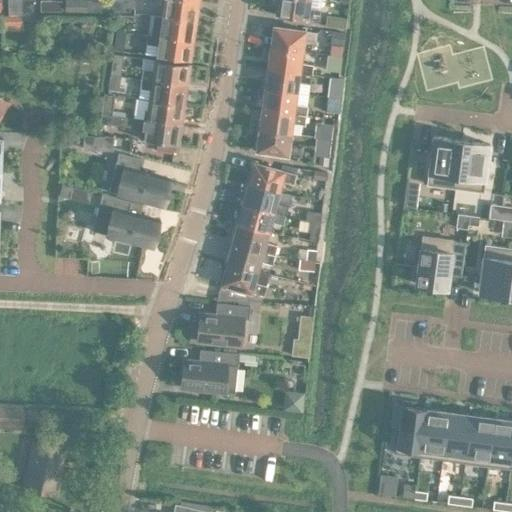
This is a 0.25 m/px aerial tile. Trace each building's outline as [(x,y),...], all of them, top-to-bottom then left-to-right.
[(7,0),(8,15),(20,14),(20,0),(7,0)] [(32,0),(20,0),(20,14),(33,14),(32,0)] [(163,5),(161,15),(196,20),(198,8),(195,8),(196,0),(193,0),(159,0),(159,5),(163,5)] [(319,10),(307,8),(308,0),(274,0),(274,3),(276,5),(275,14),(318,20),(319,10)] [(61,13),(60,2),(41,2),(41,13),(61,13)] [(65,11),(83,11),(83,2),(65,2),(65,11)] [(96,2),(83,2),(83,11),(95,11),(96,2)] [(109,12),(119,12),(119,3),(109,3),(109,12)] [(129,3),(119,3),(119,12),(129,12),(129,3)] [(146,33),(154,35),(191,40),(192,32),(194,33),(196,20),(161,15),(149,14),(146,33)] [(344,28),(345,18),(326,16),(325,26),(344,28)] [(269,37),(268,46),(301,51),(303,40),(315,42),(316,32),(273,26),(272,36),(269,37)] [(116,30),(113,50),(122,51),(125,31),(116,30)] [(333,45),(331,55),(340,56),(343,32),(330,30),(328,44),(333,45)] [(190,47),(191,40),(154,35),(146,33),(144,43),(157,45),(155,56),(188,60),(188,58),(191,58),(192,47),(190,47)] [(42,40),(42,53),(53,54),(53,41),(42,40)] [(266,55),(269,57),(267,67),(310,73),(312,64),(299,62),(301,51),(268,46),(266,55)] [(123,55),(112,53),(109,74),(119,75),(123,55)] [(327,54),(325,69),(338,71),(340,56),(331,55),(327,54)] [(140,78),(148,79),(184,84),(185,78),(188,78),(189,67),(187,66),(187,64),(155,60),(153,70),(141,69),(140,78)] [(263,78),(262,87),(295,92),(297,81),(309,83),(310,73),(267,67),(266,77),(263,78)] [(117,90),(119,75),(109,74),(107,89),(117,90)] [(329,76),(327,97),(339,98),(342,78),(329,76)] [(183,92),(184,84),(148,79),(140,78),(138,88),(151,89),(149,99),(184,104),(186,92),(183,92)] [(306,105),(294,103),(295,92),(262,87),(261,96),(263,99),(261,108),(305,114),(306,105)] [(113,95),(102,94),(99,113),(110,114),(113,95)] [(325,110),(334,111),(338,111),(339,98),(327,97),(325,110)] [(144,110),(143,119),(179,124),(180,118),(182,118),(184,104),(149,99),(148,110),(144,110)] [(303,124),(305,114),(261,108),(260,118),(257,119),(256,128),(289,133),(291,122),(303,124)] [(88,110),(84,117),(91,122),(96,114),(88,110)] [(61,118),(62,124),(69,127),(74,122),(72,115),(66,113),(61,118)] [(180,131),(178,131),(179,124),(143,119),(142,119),(99,113),(98,123),(145,129),(143,140),(157,142),(156,148),(172,150),(172,144),(176,144),(176,142),(179,142),(180,131)] [(319,126),(318,137),(330,139),(332,128),(319,126)] [(288,144),(289,133),(256,128),(255,138),(257,140),(255,150),(299,156),(300,146),(288,144)] [(451,140),(431,138),(426,184),(453,187),(460,136),(451,135),(451,140)] [(460,136),(453,187),(481,191),(487,144),(469,142),(470,137),(460,136)] [(113,137),(102,137),(101,150),(112,150),(113,137)] [(314,164),(327,165),(330,139),(318,137),(314,164)] [(117,153),(108,190),(109,191),(115,192),(161,204),(167,178),(137,171),(138,169),(140,159),(117,153)] [(248,170),(245,181),(277,190),(280,180),(292,183),(295,173),(253,162),(251,169),(248,170)] [(313,170),(312,177),(325,179),(326,172),(313,170)] [(274,201),(277,190),(245,181),(243,190),(245,192),(242,202),(284,214),(286,205),(274,201)] [(59,195),(70,198),(73,187),(61,184),(59,195)] [(101,193),(91,230),(104,233),(150,245),(157,219),(138,215),(139,213),(141,203),(101,193)] [(450,212),(451,202),(441,201),(440,211),(450,212)] [(237,212),(234,222),(267,230),(270,220),(282,223),(284,214),(242,202),(239,212),(237,212)] [(499,219),(501,209),(491,208),(489,218),(499,219)] [(511,210),(501,209),(499,219),(509,220),(511,210)] [(310,219),(310,220),(319,221),(321,212),(306,210),(305,219),(310,219)] [(468,215),(458,213),(457,223),(467,225),(468,215)] [(478,216),(468,215),(467,225),(477,226),(478,216)] [(310,220),(308,239),(317,240),(319,221),(310,220)] [(231,232),(234,233),(231,242),(273,254),(276,245),(264,241),(267,230),(234,222),(231,232)] [(421,236),(414,283),(446,287),(452,240),(421,236)] [(271,263),(273,254),(231,242),(229,250),(226,251),(223,262),(256,270),(259,260),(271,263)] [(504,298),(511,247),(484,244),(478,290),(496,292),(495,297),(504,298)] [(314,261),(315,250),(306,249),(305,260),(314,261)] [(297,269),(313,271),(314,261),(305,260),(299,259),(297,269)] [(268,274),(256,270),(223,262),(221,271),(223,273),(216,299),(260,301),(268,274)] [(214,315),(199,313),(196,340),(240,345),(243,319),(248,319),(249,306),(215,302),(214,315)] [(306,358),(308,341),(296,340),(291,339),(289,356),(306,358)] [(198,362),(182,360),(180,387),(233,392),(236,366),(237,366),(238,353),(199,349),(198,362)] [(245,354),(245,359),(244,364),(255,366),(256,356),(245,354)] [(304,409),(305,390),(284,389),(284,408),(304,409)] [(0,423),(22,424),(23,404),(0,403),(0,423)] [(395,405),(392,423),(399,424),(395,453),(418,456),(425,409),(421,408),(420,408),(416,408),(416,407),(415,407),(395,405)] [(425,409),(418,456),(441,459),(448,412),(434,410),(429,409),(425,409)] [(448,412),(441,459),(464,462),(470,415),(466,414),(448,412)] [(470,415),(464,462),(486,465),(493,418),(480,416),(479,416),(475,415),(474,415),(470,415)] [(493,418),(486,465),(509,468),(511,445),(511,420),(507,420),(507,419),(506,419),(506,420),(493,418)] [(23,488),(55,494),(64,448),(32,441),(23,488)] [(377,493),(393,495),(395,476),(380,474),(377,493)] [(398,486),(397,494),(411,496),(412,488),(398,486)] [(425,498),(426,490),(412,488),(411,496),(425,498)] [(442,500),(457,502),(458,494),(444,492),(442,500)] [(472,496),(458,494),(457,502),(471,504),(472,496)] [(489,498),(488,506),(502,508),(504,500),(489,498)] [(502,508),(511,509),(511,501),(504,500),(502,508)]
